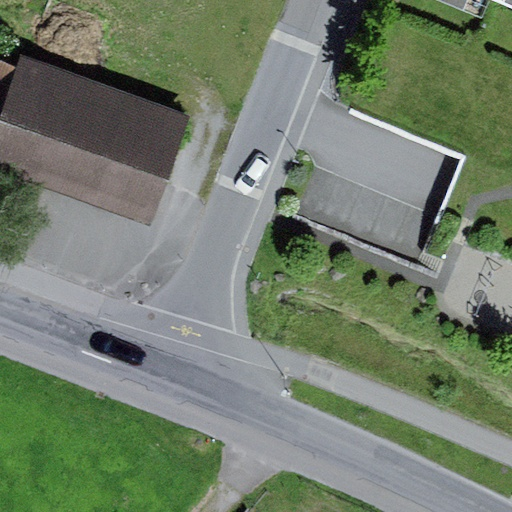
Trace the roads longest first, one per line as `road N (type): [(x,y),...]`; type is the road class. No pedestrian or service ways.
road 1 (residential): [(166,385),(320,0)]
road 2 (primary): [(447,511),(166,385)]
road 3 (primary): [(166,385),(0,323)]
